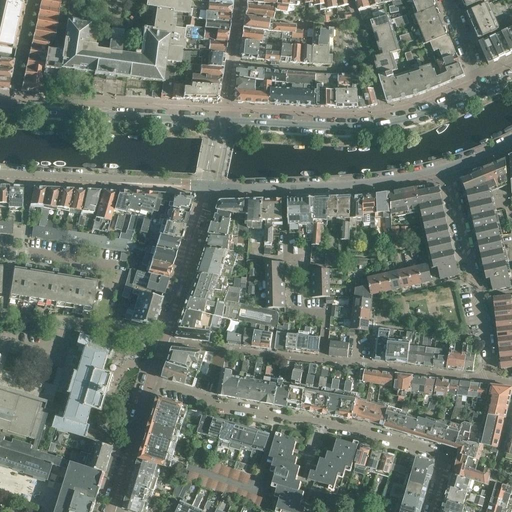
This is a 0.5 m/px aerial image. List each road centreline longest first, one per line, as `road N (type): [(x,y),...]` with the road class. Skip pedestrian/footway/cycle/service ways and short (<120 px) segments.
road 1 (residential): [(147,377),(219,406),(445,459),(430,511)]
road 2 (residential): [(159,340),(490,377)]
road 3 (tertiary): [(207,187),(356,183),(451,165)]
road 4 (residential): [(159,340),(100,328),(111,266),(0,249)]
road 5 (residential): [(490,377),(451,165)]
road 6 (tertiary): [(222,120),(10,109)]
road 7 (tertiary): [(0,175),(207,187)]
road 8 (tertiary): [(385,125),(222,120)]
road 9 (residential): [(159,340),(207,187)]
road 10 (residential): [(110,509),(147,377)]
